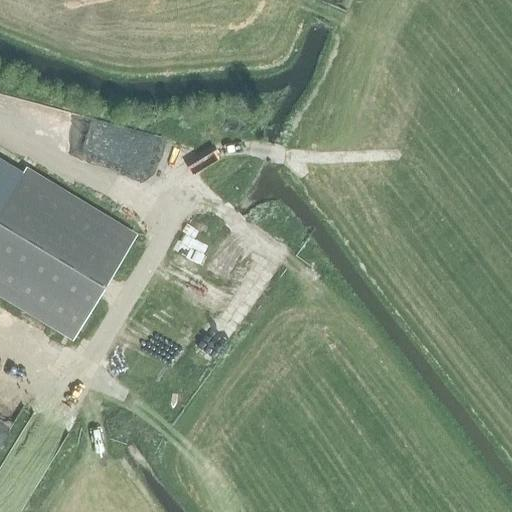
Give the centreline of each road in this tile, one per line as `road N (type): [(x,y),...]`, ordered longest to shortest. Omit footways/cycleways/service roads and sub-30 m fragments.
road 1 (track): [(0,343),(75,389),(183,209),(136,181),(34,152),(0,131)]
road 2 (track): [(393,156),(235,149),(205,157),(152,191)]
road 3 (track): [(184,170),(258,245),(287,261)]
